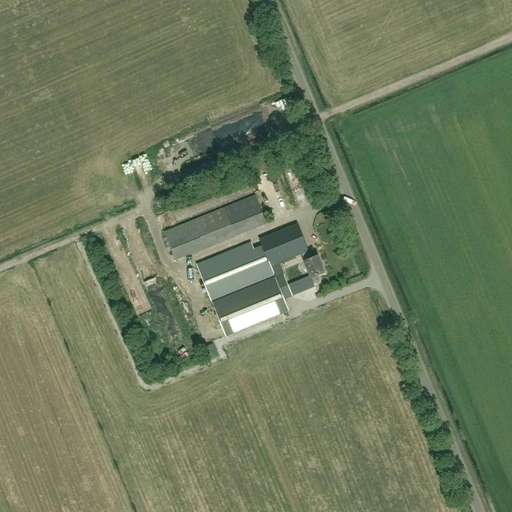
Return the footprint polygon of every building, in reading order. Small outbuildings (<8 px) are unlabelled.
[(285,180),(293,200),(305,195),(297,175),(285,180)] [(140,190),(147,185),(144,180),(136,185),(140,190)] [(255,195),(164,232),(176,261),(267,224),(255,195)] [(167,213),(156,217),(161,228),(171,223),(167,213)] [(260,240),(271,266),(302,254),(305,261),(304,261),(311,278),(312,281),(314,283),(315,284),(317,283),(319,282),(319,281),(319,279),(318,275),(324,273),(318,256),(311,258),(308,251),(309,251),(298,224),(259,239),(260,240)] [(312,232),(308,236),(313,242),(317,239),(312,232)] [(260,240),(263,249),(255,252),(252,243),(197,265),(212,303),(275,278),(271,266),(260,240)] [(275,278),(284,300),(292,296),(284,275),(275,278)] [(275,278),(212,303),(225,336),(288,310),(284,300),(275,278)] [(297,281),(291,284),(294,293),(301,290),(297,281)] [(210,356),(215,355),(213,346),(207,347),(210,356)]
